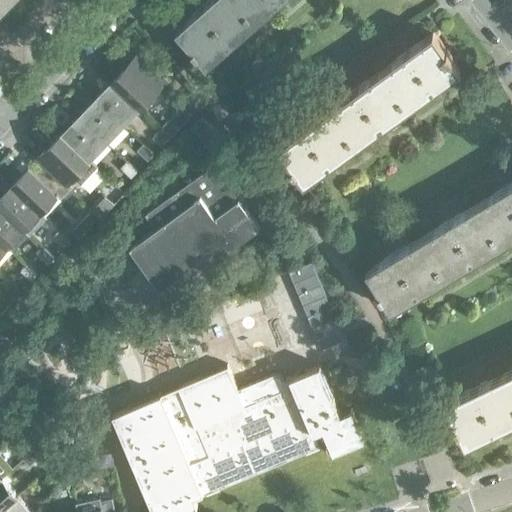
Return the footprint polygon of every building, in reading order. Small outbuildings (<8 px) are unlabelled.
[(0,0),(0,11),(11,0),(0,0)] [(207,62),(278,0),(206,0),(176,27),(193,46),(192,46),(197,52),(198,51),(207,62)] [(461,68),(433,30),(277,143),(304,182),(461,68)] [(139,54),(113,81),(140,107),(157,89),(155,87),(164,78),(139,54)] [(113,81),(96,98),(123,124),(140,107),(113,81)] [(123,124),(96,98),(80,115),(107,142),(123,124)] [(160,128),(169,138),(191,115),(182,106),(160,128)] [(80,115),(63,133),(90,159),(107,142),(80,115)] [(218,132),(201,115),(191,126),(208,142),(218,132)] [(162,145),(169,138),(160,128),(152,136),(162,145)] [(98,166),(90,159),(63,133),(46,151),(52,156),(44,164),(69,189),(78,181),(81,184),(98,166)] [(154,154),(143,143),(137,149),(148,160),(154,154)] [(131,178),(137,171),(126,161),(120,167),(122,169),(131,178)] [(171,290),(229,247),(259,226),(215,163),(146,213),(156,227),(130,246),(160,287),(166,283),(171,290)] [(69,189),(44,164),(36,172),(28,165),(10,183),(41,211),(57,194),(61,198),(69,189)] [(511,180),(366,268),(390,308),(511,235),(511,180)] [(10,183),(0,193),(0,206),(24,229),(40,213),(40,212),(41,211),(10,183)] [(24,229),(0,206),(0,239),(8,246),(24,229)] [(71,240),(60,229),(54,236),(65,246),(71,240)] [(48,263),(54,257),(43,247),(37,253),(48,263)] [(38,274),(27,264),(21,270),(32,281),(38,274)] [(290,271),(320,345),(336,339),(306,264),(290,271)] [(15,298),(20,292),(15,287),(9,292),(15,298)] [(179,511),(197,504),(194,496),(204,493),(320,445),(314,432),(324,428),(333,451),(364,438),(352,408),(340,413),(320,364),(282,379),(279,370),(238,387),(228,363),(112,410),(154,511),(179,511)] [(511,367),(445,399),(465,442),(511,419),(511,367)] [(3,412),(0,414),(0,426),(9,419),(3,412)] [(19,430),(7,440),(13,447),(24,437),(19,430)] [(34,448),(23,458),(29,465),(40,455),(34,448)] [(18,494),(2,476),(0,477),(0,509),(18,494)] [(116,484),(109,486),(111,494),(118,492),(116,484)] [(18,494),(0,509),(0,511),(42,511),(43,510),(41,507),(35,511),(34,511),(18,494)] [(101,500),(100,497),(76,502),(78,511),(114,511),(112,498),(101,500)]
